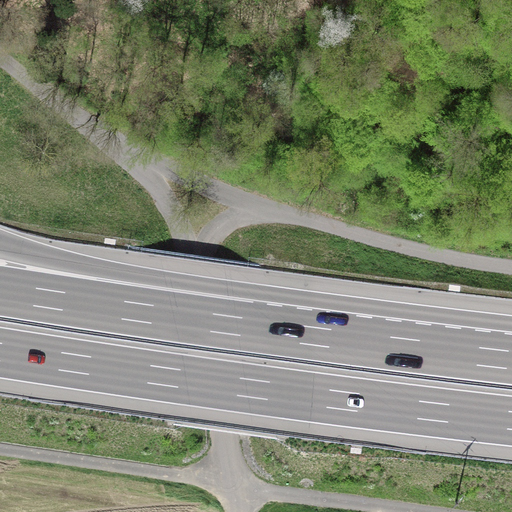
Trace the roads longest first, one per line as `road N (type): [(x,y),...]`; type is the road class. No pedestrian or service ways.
road 1 (motorway): [(0,352),(511,420)]
road 2 (track): [(0,449),(418,511)]
road 3 (motorway): [(511,359),(248,326)]
road 4 (motorway): [(248,326),(96,268),(0,245)]
road 5 (unclassified): [(261,206),(511,266)]
road 6 (motorway): [(248,326),(0,290)]
road 7 (unclassified): [(191,265),(238,511)]
road 8 (unclassified): [(118,148),(261,206)]
road 9 (unclassified): [(0,57),(118,148)]
road 10 (unclassified): [(118,148),(170,204),(191,265)]
